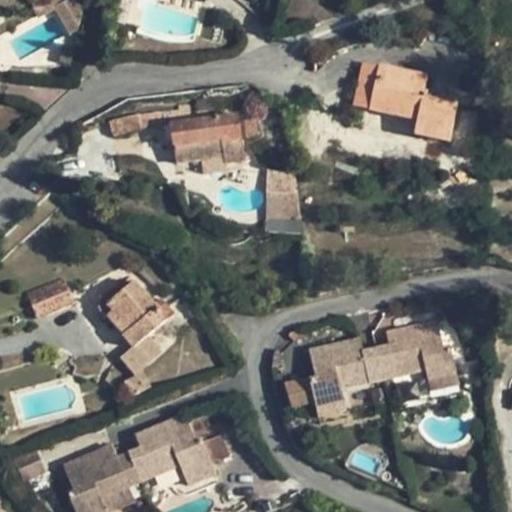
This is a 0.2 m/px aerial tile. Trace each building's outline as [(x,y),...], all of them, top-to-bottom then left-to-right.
[(45,0),(32,7),(38,18),(54,9),(71,0),(45,0)] [(71,0),(54,9),(69,34),(77,31),(83,8),(71,0)] [(323,62),(320,55),(311,58),(313,65),(323,62)] [(371,104),(379,66),(363,63),(354,107),(369,110),(371,104)] [(427,75),(379,65),(379,66),(371,104),(419,114),(418,120),(414,135),(449,142),(457,105),(422,97),(427,75)] [(419,114),(371,104),(369,110),(418,120),(419,114)] [(112,136),(140,128),(166,126),(165,112),(139,114),(108,121),(112,136)] [(238,115),(171,124),(176,164),(180,163),(224,157),(226,164),(245,162),(238,115)] [(226,168),(226,164),(224,157),(180,163),(181,175),(226,168)] [(300,220),(297,192),(270,192),(266,220),(300,220)] [(37,319),(74,304),(64,278),(26,293),(37,319)] [(174,314),(162,300),(155,306),(134,281),(107,303),(113,311),(129,330),(123,336),(134,349),(148,337),(174,314)] [(106,316),(123,336),(129,330),(113,311),(106,316)] [(375,348),(383,380),(425,371),(427,380),(457,374),(450,346),(443,348),(437,320),(386,332),(389,345),(375,348)] [(161,352),(148,337),(134,349),(122,359),(135,374),(161,352)] [(359,338),(308,350),(315,378),(309,379),(314,401),(316,408),(344,401),(341,390),(383,380),(375,348),(363,351),(359,338)] [(273,357),(271,368),(284,364),(281,353),(277,350),(275,350),(273,357)] [(132,397),(151,387),(144,373),(124,383),(132,397)] [(457,374),(427,380),(430,392),(459,385),(457,374)] [(314,401),(309,379),(285,384),(292,407),(314,401)] [(382,404),(379,390),(371,391),(374,406),(382,404)] [(344,401),(316,408),(318,418),(346,411),(344,401)] [(128,453),(141,483),(181,465),(189,486),(217,475),(201,438),(195,440),(185,415),(136,435),(141,448),(128,453)] [(112,445),(63,465),(71,485),(65,488),(75,511),(106,511),(102,499),(129,488),(141,483),(128,453),(117,458),(112,445)] [(45,472),(36,449),(13,459),(23,482),(45,472)] [(113,511),(135,503),(129,488),(102,499),(106,511),(113,511)]
